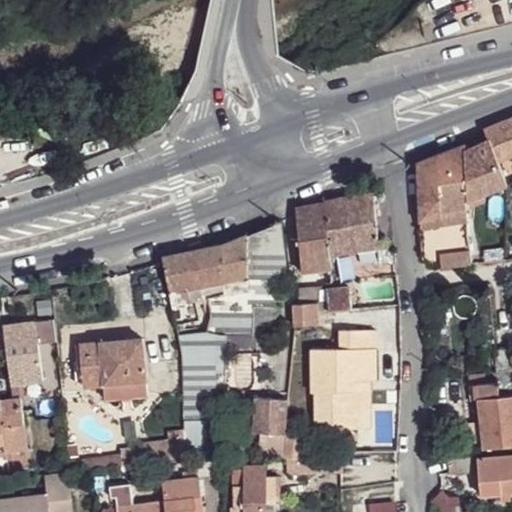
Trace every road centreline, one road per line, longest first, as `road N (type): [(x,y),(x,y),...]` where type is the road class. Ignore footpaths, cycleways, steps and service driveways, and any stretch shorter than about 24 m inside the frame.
road 1 (residential): [(421,511),(406,219),(382,121)]
road 2 (secondary): [(262,166),(0,244)]
road 3 (unclassified): [(247,0),(237,73),(262,166)]
road 4 (secondary): [(511,81),(382,121)]
road 5 (secondary): [(382,121),(262,166)]
